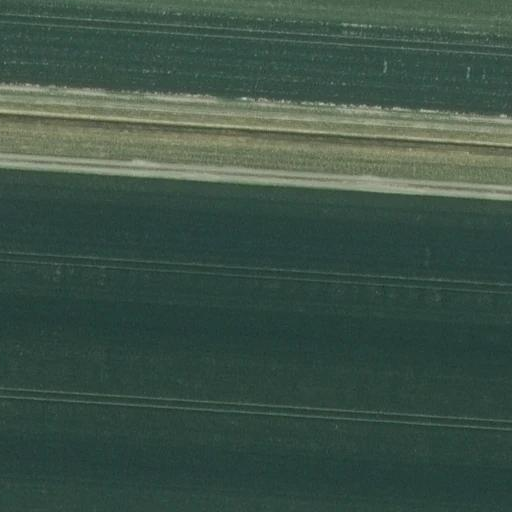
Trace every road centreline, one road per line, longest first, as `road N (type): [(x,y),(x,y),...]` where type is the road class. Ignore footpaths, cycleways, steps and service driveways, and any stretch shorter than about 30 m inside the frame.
road 1 (track): [(511,191),(0,158)]
road 2 (track): [(511,22),(181,0)]
